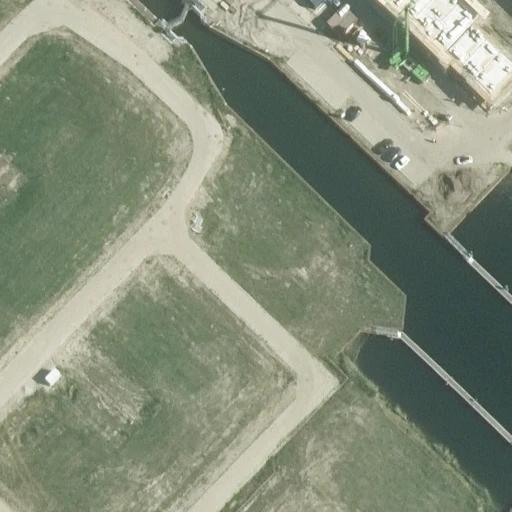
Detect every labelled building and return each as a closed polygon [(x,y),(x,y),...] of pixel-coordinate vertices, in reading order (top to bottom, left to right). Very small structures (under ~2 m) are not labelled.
[(195,0),(192,0),(190,3),(191,4),(194,7),(200,12),(204,7),(195,0)] [(381,0),(378,4),(395,20),(414,0),(381,0)] [(414,0),(395,20),(410,35),(444,0),(414,0)] [(449,0),(444,0),(410,35),(421,45),(426,50),(462,12),(449,0)] [(462,12),(426,50),(442,66),(446,62),(471,36),(479,28),(462,12)] [(169,32),(166,30),(162,26),(158,30),(171,42),(175,38),(169,32)] [(49,29),(28,50),(61,82),(82,60),(49,29)] [(471,36),(446,62),(461,76),(486,50),(471,36)] [(486,50),(461,76),(474,88),(473,89),(474,90),(475,89),(499,64),(500,62),(499,62),(486,50)] [(475,89),(474,90),(489,105),(511,81),(511,73),(500,62),(499,64),(475,89)] [(96,72),(74,95),(103,123),(125,100),(96,72)] [(142,95),(115,123),(134,141),(161,113),(142,95)] [(161,113),(134,141),(153,159),(180,131),(161,113)] [(21,140),(13,148),(18,154),(26,145),(21,140)] [(98,142),(89,150),(95,156),(103,147),(98,142)] [(231,176),(200,239),(263,270),(266,263),(292,276),(316,227),(291,214),(294,208),(231,176)] [(118,179),(100,198),(128,225),(146,206),(118,179)] [(100,198),(82,216),(110,243),(128,225),(100,198)] [(43,220),(35,228),(41,234),(49,225),(43,220)] [(35,228),(27,237),(33,242),(41,234),(35,228)] [(68,234),(55,247),(81,272),(94,259),(68,234)] [(18,246),(10,254),(16,260),(24,251),(18,246)] [(55,247),(43,260),(69,285),(81,272),(55,247)] [(10,254),(2,263),(8,268),(16,260),(10,254)] [(43,260),(30,273),(56,298),(69,285),(43,260)] [(156,260),(131,286),(142,297),(167,271),(156,260)] [(167,271),(142,297),(153,308),(178,281),(167,271)] [(30,273),(18,286),(44,311),(56,298),(30,273)] [(178,281),(153,308),(165,320),(190,293),(178,281)] [(353,289),(351,316),(401,321),(403,293),(381,291),(382,285),(368,284),(367,290),(353,289)] [(18,286),(5,300),(31,324),(44,311),(18,286)] [(190,293),(165,320),(178,333),(204,306),(190,293)] [(5,300),(0,304),(0,319),(18,338),(31,324),(5,300)] [(122,306),(114,314),(120,320),(128,311),(122,306)] [(128,311),(120,320),(125,325),(134,317),(128,311)] [(96,318),(69,346),(90,366),(117,338),(96,318)] [(0,319),(0,344),(6,351),(18,338),(0,319)] [(143,325),(138,331),(146,339),(152,333),(143,325)] [(152,333),(146,339),(155,347),(160,342),(152,333)] [(258,357),(228,388),(250,408),(279,377),(258,357)] [(177,380),(169,388),(175,394),(183,385),(177,380)] [(169,388),(161,397),(166,402),(175,394),(169,388)] [(206,391),(190,408),(217,434),(233,417),(206,391)] [(348,394),(320,423),(338,439),(366,410),(348,394)] [(190,408),(174,425),(201,451),(217,434),(190,408)] [(366,410),(338,439),(355,456),(383,427),(366,410)] [(142,417),(137,423),(145,431),(150,425),(142,417)] [(383,427),(355,456),(372,473),(400,444),(383,427)] [(0,431),(0,465),(16,444),(0,431)] [(155,441),(137,459),(166,487),(183,469),(155,441)] [(400,444),(372,473),(390,490),(418,461),(400,444)] [(60,447),(54,452),(72,469),(77,463),(60,447)] [(308,458),(300,467),(306,472),(314,464),(308,458)] [(137,459),(120,477),(149,505),(166,487),(137,459)] [(418,461),(390,490),(407,506),(435,477),(418,461)] [(34,464),(9,490),(31,511),(66,511),(75,503),(34,464)] [(314,464),(306,472),(312,478),(320,469),(314,464)] [(93,467),(88,473),(97,481),(102,476),(93,467)] [(88,473),(82,479),(91,487),(97,481),(88,473)] [(435,477),(407,506),(412,511),(434,511),(452,494),(435,477)] [(300,478),(273,506),(278,511),(294,511),(314,492),(300,478)] [(343,491),(335,500),(340,505),(349,497),(343,491)] [(452,494),(434,511),(467,511),(469,511),(452,494)] [(349,497),(340,505),(346,511),(355,502),(349,497)]
